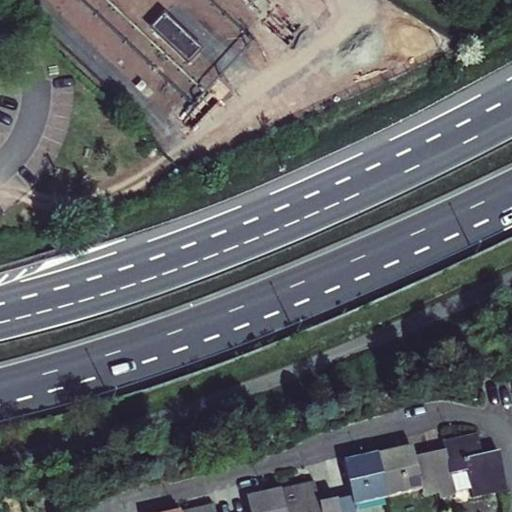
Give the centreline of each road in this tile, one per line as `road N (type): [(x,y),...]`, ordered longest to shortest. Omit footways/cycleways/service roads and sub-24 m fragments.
road 1 (trunk): [(0,387),(222,312),(511,191)]
road 2 (residential): [(96,511),(443,414),(492,424),(511,451)]
road 3 (trunk): [(357,193),(148,278),(0,322)]
road 4 (trunk): [(357,193),(118,274),(0,301)]
road 5 (trunk): [(511,117),(357,193)]
